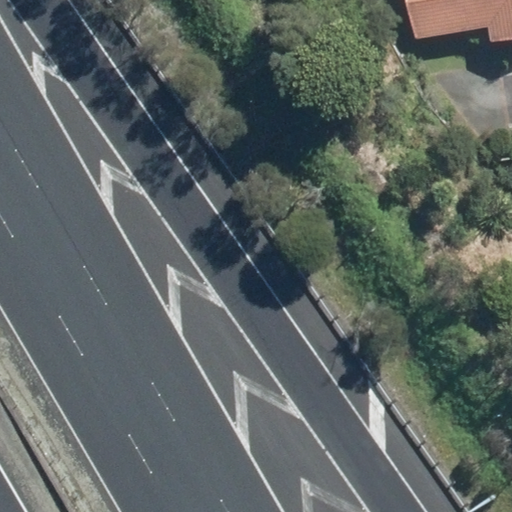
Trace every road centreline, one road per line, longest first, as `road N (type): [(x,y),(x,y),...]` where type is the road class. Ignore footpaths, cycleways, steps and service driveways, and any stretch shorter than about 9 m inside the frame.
road 1 (motorway): [(6,0),(383,511)]
road 2 (motorway): [(0,120),(218,511)]
